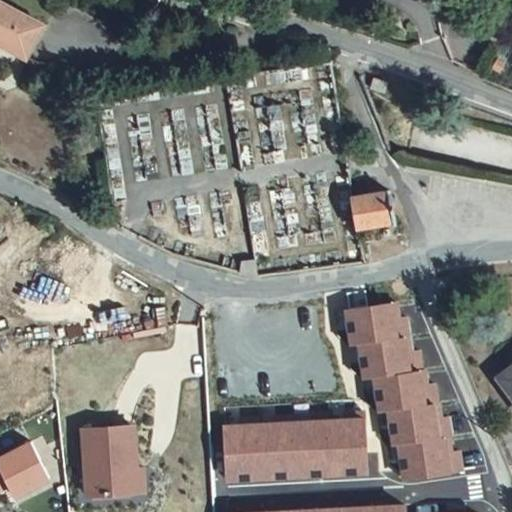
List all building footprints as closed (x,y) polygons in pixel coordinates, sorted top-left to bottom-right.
[(43,24),(0,3),(0,45),(26,58),(43,24)] [(391,188),(354,194),(359,226),(396,220),(391,188)] [(255,253),(239,255),(237,269),(256,274),(255,253)] [(346,311),(349,344),(358,343),(412,338),(410,317),(401,318),(399,305),(346,311)] [(358,343),(362,377),(375,375),(425,370),(422,349),(414,350),(412,338),(358,343)] [(511,368),(500,377),(511,391),(511,368)] [(375,375),(378,409),(387,408),(441,402),(439,381),(430,382),(428,370),(425,370),(375,375)] [(387,408),(391,441),(398,440),(452,434),(453,434),(451,414),(442,415),(441,402),(387,408)] [(367,473),(364,416),(223,423),(226,481),(367,473)] [(89,493),(138,489),(133,425),(85,429),(89,493)] [(398,440),(402,473),(464,467),(462,446),(453,447),(452,434),(398,440)] [(58,479),(39,442),(0,462),(0,492),(11,487),(18,500),(58,479)] [(405,511),(405,502),(228,511),(227,511),(405,511)]
